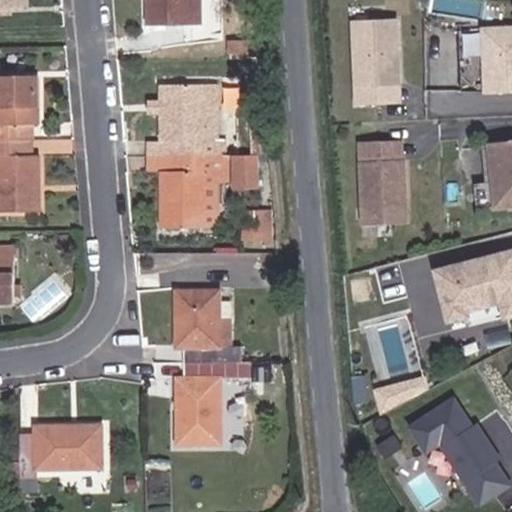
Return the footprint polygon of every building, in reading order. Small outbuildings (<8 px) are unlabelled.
[(0,0),(0,8),(25,8),(25,0),(0,0)] [(201,25),(200,0),(146,0),(147,26),(201,25)] [(403,107),(400,19),(353,21),(356,109),(403,107)] [(511,94),(511,23),(484,24),(485,95),(511,94)] [(40,125),(39,77),(0,77),(0,139),(34,140),(34,125),(40,125)] [(218,141),(218,84),(161,84),(161,142),(167,142),(167,157),(226,157),(226,141),(218,141)] [(0,212),(41,212),(40,155),(34,155),(34,140),(0,139),(0,212)] [(167,157),(167,142),(161,142),(149,142),(149,157),(167,157)] [(387,143),(359,144),(362,225),(405,224),(403,161),(388,161),(387,143)] [(511,145),(489,147),(494,211),(511,209),(511,145)] [(260,187),(260,156),(235,157),(235,181),(235,187),(260,187)] [(168,172),(167,157),(149,157),(149,172),(161,172),(168,172)] [(219,203),(219,172),(226,172),(226,157),(167,157),(168,172),(161,172),(161,229),(219,228),(219,203)] [(235,181),(235,157),(226,157),(226,172),(219,172),(219,203),(225,203),(225,181),(235,181)] [(246,240),(274,242),(276,211),(248,209),(246,240)] [(0,303),(16,303),(15,248),(0,247),(0,303)] [(511,317),(511,283),(510,282),(509,277),(511,276),(511,255),(491,260),(492,266),(457,275),(455,268),(437,273),(448,322),(466,318),(465,313),(501,304),(505,319),(511,317)] [(457,275),(492,266),(491,260),(455,268),(457,275)] [(220,322),(220,291),(177,292),(177,348),(187,348),(187,363),(242,363),(242,347),(231,348),(221,348),(220,322)] [(505,319),(501,304),(465,313),(466,318),(469,328),(505,319)] [(231,348),(231,322),(220,322),(221,348),(231,348)] [(221,444),(220,378),(242,377),(242,363),(187,363),(187,378),(177,378),(178,444),(221,444)] [(427,374),(377,387),(382,407),(432,394),(427,374)] [(474,425),(455,395),(408,426),(428,455),(441,447),(480,506),(511,484),(511,481),(498,461),(502,459),(478,422),(474,425)] [(103,469),(102,426),(36,426),(36,434),(21,434),(22,479),(37,479),(37,469),(103,469)]
